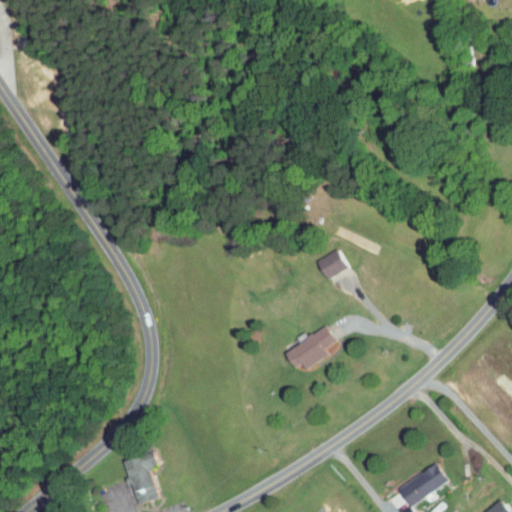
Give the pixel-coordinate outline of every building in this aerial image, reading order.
[(302,255),(312,274),(334,262),(323,243),(302,255)] [(314,349),(310,342),(322,335),(313,320),(269,346),(279,362),(287,357),(291,363),(314,349)] [(109,452),(119,498),(145,492),(134,446),(109,452)] [(397,501),(434,473),(421,456),(384,484),(397,501)] [(463,511),(493,511),(498,508),(485,493),(463,511)]
